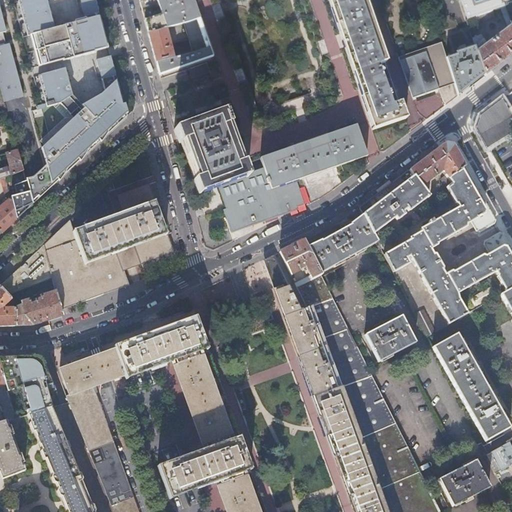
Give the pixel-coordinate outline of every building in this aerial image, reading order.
[(94,0),(79,0),(85,19),(74,22),(74,24),(53,29),(50,15),(38,18),(37,12),(48,9),(45,0),(22,0),(18,1),(27,36),(30,36),(35,34),(43,65),(62,60),(62,62),(94,53),(93,52),(107,48),(94,0)] [(139,0),(140,0),(159,74),(195,61),(213,119),(195,126),(196,127),(182,132),(181,131),(177,133),(176,128),(174,128),(179,143),(181,143),(181,141),(183,141),(197,179),(195,180),(194,179),(192,179),(198,194),(199,193),(198,190),(216,184),(231,222),(240,226),(269,216),(295,206),(304,203),(296,179),(303,177),(335,166),(366,155),(356,124),(363,121),(373,118),(375,125),(370,126),(371,128),(405,116),(405,115),(403,115),(395,91),(396,91),(395,89),(395,90),(384,60),(362,0),(139,0)] [(441,0),(427,0),(434,19),(446,14),(441,0)] [(511,0),(459,0),(466,19),(476,16),(493,10),(501,8),(505,6),(511,2),(511,0)] [(477,53),(484,75),(510,56),(511,54),(511,24),(505,6),(501,8),(508,26),(487,43),(481,34),(472,39),(474,45),(477,53)] [(50,15),(48,9),(37,12),(38,18),(50,15)] [(493,10),(476,16),(478,22),(495,16),(493,10)] [(0,90),(3,103),(23,98),(9,45),(5,45),(2,33),(5,33),(0,11),(0,90)] [(43,65),(35,34),(30,36),(38,67),(43,65)] [(446,57),(441,44),(399,56),(412,97),(438,89),(432,70),(448,65),(446,57)] [(448,57),(446,57),(448,65),(454,84),(457,95),(471,85),(484,75),(477,53),(474,45),(472,46),(465,49),(455,52),(456,54),(448,57)] [(85,155),(126,117),(112,65),(110,57),(96,61),(104,92),(101,95),(81,106),(81,107),(83,109),(81,111),(68,98),(65,87),(69,86),(64,69),(37,76),(45,104),(35,107),(36,111),(60,104),(73,119),(41,149),(45,166),(32,178),(25,180),(31,205),(62,176),(85,155)] [(432,70),(438,89),(454,84),(448,65),(432,70)] [(81,107),(81,106),(71,96),(69,86),(65,87),(68,98),(81,111),(83,109),(81,107)] [(511,107),(509,109),(503,98),(477,118),(475,125),(488,149),(511,134),(511,107)] [(4,131),(11,129),(9,123),(3,125),(4,131)] [(428,155),(409,170),(421,187),(442,171),(448,179),(465,166),(453,145),(445,143),(428,155)] [(12,174),(22,170),(17,151),(6,154),(12,174)] [(410,239),(383,254),(392,272),(408,263),(406,258),(409,256),(433,298),(448,324),(459,318),(467,314),(458,298),(457,293),(495,272),(497,275),(497,277),(505,292),(509,290),(511,288),(511,249),(506,239),(503,233),(500,232),(484,241),(484,244),(489,254),(485,256),(482,255),(452,272),(452,271),(451,271),(444,275),(441,269),(442,269),(442,268),(438,261),(435,255),(434,254),(433,254),(430,249),(437,245),(437,244),(437,243),(466,227),(466,224),(471,221),(476,231),(480,232),(495,224),(496,221),(491,213),(472,178),(465,166),(448,179),(452,184),(446,188),(455,204),(456,204),(458,207),(433,221),(432,219),(428,221),(429,224),(420,229),(421,231),(409,238),(410,239)] [(18,181),(25,180),(22,170),(12,174),(6,176),(16,215),(22,210),(24,208),(18,181)] [(382,190),(359,208),(362,215),(372,234),(394,218),(396,220),(403,215),(401,212),(406,209),(408,211),(428,196),(421,187),(409,170),(382,190)] [(42,246),(54,287),(55,292),(59,309),(127,284),(122,270),(115,250),(131,245),(138,265),(173,251),(167,235),(166,236),(147,184),(139,187),(124,193),(117,196),(124,217),(74,235),(69,221),(42,246)] [(11,224),(15,220),(9,197),(6,200),(0,205),(0,238),(7,232),(5,229),(10,225),(11,224)] [(320,240),(306,246),(316,266),(320,274),(351,256),(356,253),(364,248),(376,241),(372,234),(362,215),(351,223),(350,223),(351,224),(342,229),(332,235),(321,240),(320,240)] [(303,240),(279,252),(289,273),(290,275),(297,271),(297,270),(295,266),(299,264),(301,268),(305,267),(311,279),(320,275),(320,274),(316,266),(306,246),(303,240)] [(115,250),(122,270),(138,265),(131,245),(115,250)] [(0,285),(0,288),(10,299),(13,303),(54,287),(42,246),(23,263),(0,285)] [(272,290),(286,285),(272,255),(266,258),(262,260),(272,290)] [(286,285),(272,290),(353,511),(439,511),(426,486),(320,275),(311,279),(296,287),(302,300),(299,301),(302,309),(299,310),(286,285)] [(1,307),(10,299),(0,288),(0,326),(14,326),(14,309),(2,309),(1,307)] [(511,288),(509,290),(505,292),(501,294),(511,313),(511,288)] [(19,305),(14,309),(14,326),(31,325),(49,319),(61,315),(59,309),(55,292),(38,297),(38,299),(33,301),(33,303),(31,304),(31,301),(28,302),(28,300),(18,303),(19,305)] [(68,395),(65,396),(68,404),(70,408),(88,452),(99,448),(104,460),(93,464),(105,493),(118,488),(120,494),(130,490),(92,387),(106,382),(124,375),(126,380),(127,379),(126,378),(173,361),(205,452),(159,468),(158,466),(157,466),(169,500),(171,499),(170,498),(216,482),(227,511),(266,511),(196,319),(196,320),(195,316),(193,317),(194,319),(177,325),(115,348),(115,346),(113,346),(114,348),(104,352),(104,353),(97,356),(91,358),(59,370),(68,395)] [(400,316),(388,322),(376,329),(364,335),(378,362),(414,343),(400,316)] [(376,329),(388,322),(386,319),(374,325),(376,329)] [(457,333),(433,347),(484,440),(509,427),(499,408),(503,407),(495,399),(494,400),(473,362),(475,362),(471,350),(468,352),(457,333)] [(0,356),(0,367),(5,385),(6,388),(6,389),(8,393),(17,390),(23,408),(25,408),(35,413),(50,409),(62,406),(44,364),(43,361),(42,360),(42,359),(41,358),(40,358),(39,357),(38,356),(37,356),(35,355),(34,355),(3,356),(0,356)] [(0,398),(1,402),(10,399),(8,393),(6,389),(0,391),(0,398)] [(35,413),(27,415),(30,424),(29,425),(32,433),(34,433),(41,451),(40,452),(43,461),(45,460),(52,476),(51,478),(53,484),(55,485),(57,489),(56,492),(58,497),(61,498),(66,511),(92,511),(73,463),(50,409),(35,413)] [(0,477),(1,480),(24,471),(21,464),(23,464),(20,454),(18,455),(11,436),(13,436),(9,426),(8,427),(5,421),(0,422),(0,477)] [(505,444),(491,452),(500,471),(508,466),(511,464),(511,463),(511,449),(508,442),(505,444)] [(462,501),(472,496),(489,487),(475,460),(439,479),(453,506),(462,501)] [(474,499),(472,496),(462,501),(463,504),(474,499)] [(138,511),(133,497),(110,505),(112,511),(138,511)]
